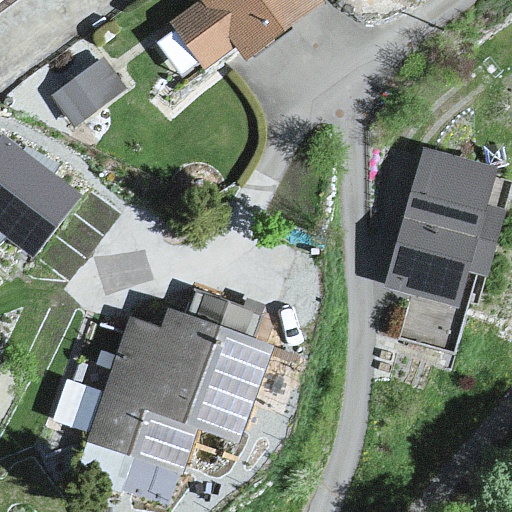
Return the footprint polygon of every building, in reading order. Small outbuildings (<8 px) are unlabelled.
[(323,0),(231,0),(192,28),(236,89),(336,18),(323,0)] [(54,83),(104,45),(88,24),(38,62),(54,83)] [(107,67),(54,109),(83,145),(136,103),(107,67)] [(0,123),(0,236),(33,268),(99,178),(0,123)] [(461,295),(497,156),(422,137),(386,276),(461,295)] [(153,293),(88,446),(166,478),(185,433),(264,466),(310,359),(153,293)]
